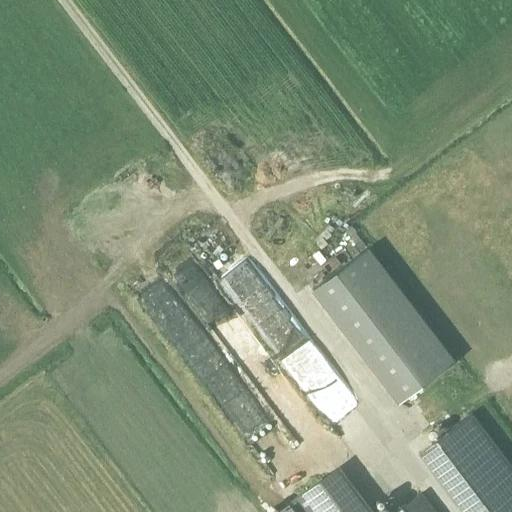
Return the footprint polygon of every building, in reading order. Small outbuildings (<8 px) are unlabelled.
[(330,193),(322,199),(338,220),(346,213),(330,193)] [(280,239),(291,254),(308,241),(297,227),(280,239)] [(322,243),(325,257),(337,255),(334,240),(322,243)] [(369,255),(316,295),(402,408),(455,369),(369,255)] [(222,341),(234,335),(228,323),(216,329),(222,341)] [(511,511),(511,466),(472,414),(418,454),(462,511),(511,511)] [(371,511),(338,467),(278,511),(435,511),(421,494),(397,511),(371,511)]
